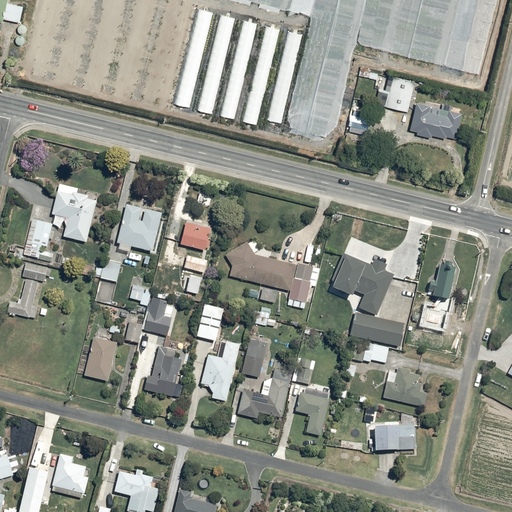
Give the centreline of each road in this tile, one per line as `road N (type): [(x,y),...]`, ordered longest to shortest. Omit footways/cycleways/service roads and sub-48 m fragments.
road 1 (secondary): [(474,219),(13,107)]
road 2 (residential): [(436,501),(0,393)]
road 3 (residential): [(502,226),(436,501)]
road 4 (residential): [(474,219),(511,55)]
